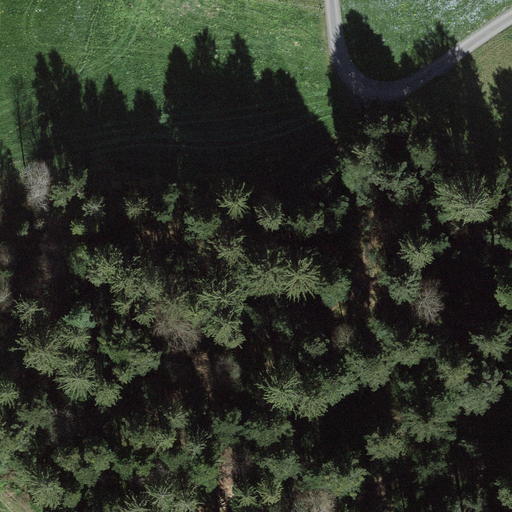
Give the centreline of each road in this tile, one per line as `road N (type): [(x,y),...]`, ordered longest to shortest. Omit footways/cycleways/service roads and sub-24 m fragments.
road 1 (unclassified): [(334,0),(344,59),(383,90),(420,81),(511,16)]
road 2 (track): [(511,450),(343,511)]
